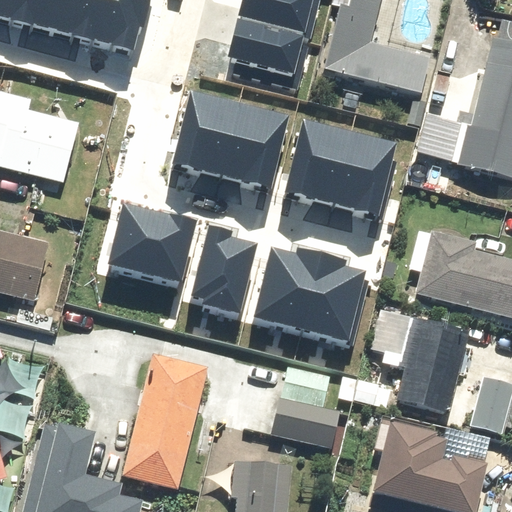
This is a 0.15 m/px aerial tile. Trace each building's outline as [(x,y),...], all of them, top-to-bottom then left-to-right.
[(0,0),(0,25),(137,60),(151,0),(0,0)] [(244,0),(241,13),(311,31),(319,0),(244,0)] [(431,60),(371,46),(382,0),(352,0),(350,11),(340,8),(333,36),(325,72),(422,95),(431,60)] [(238,21),(229,63),(241,61),(237,76),(296,90),(308,37),(238,21)] [(511,44),(494,41),(473,128),(467,126),(457,167),(511,180),(511,44)] [(193,91),(175,165),(223,176),(241,103),(193,91)] [(0,161),(0,162),(0,168),(65,185),(80,126),(30,113),(33,103),(0,94),(0,161)] [(284,113),(241,103),(223,176),(266,187),(284,113)] [(305,119),(288,194),(336,205),(354,131),(305,119)] [(397,142),(354,131),(336,205),(379,215),(397,142)] [(126,205),(112,263),(184,280),(198,223),(126,205)] [(211,228),(197,297),(204,299),(203,306),(241,314),(256,244),(230,239),(231,232),(211,228)] [(0,295),(36,304),(50,246),(0,233),(0,295)] [(433,233),(416,296),(511,320),(511,260),(476,252),(478,245),(433,233)] [(275,249),(258,318),(306,330),(325,253),(300,247),(298,255),(275,249)] [(306,330),(351,340),(368,273),(345,267),(347,259),(325,253),(306,330)] [(406,371),(398,402),(450,415),(471,334),(411,319),(398,369),(406,371)] [(180,491),(209,371),(154,358),(125,478),(180,491)] [(46,372),(12,360),(1,390),(35,403),(46,372)] [(331,379),(289,370),(282,400),(324,409),(331,379)] [(362,381),(357,404),(392,411),(396,387),(362,381)] [(511,388),(484,381),(474,420),(501,427),(511,388)] [(280,402),(272,437),(332,451),(340,415),(280,402)] [(386,454),(375,496),(435,511),(477,511),(488,469),(454,460),(453,467),(444,464),(449,444),(438,441),(439,437),(435,436),(436,433),(384,419),(376,452),(386,454)] [(47,427),(26,511),(134,511),(137,504),(118,499),(121,487),(86,479),(96,439),(47,427)] [(288,511),(292,468),(236,463),(232,500),(238,501),(236,511),(288,511)]
